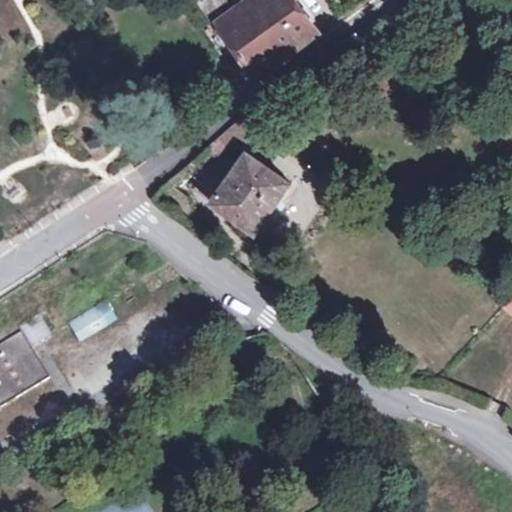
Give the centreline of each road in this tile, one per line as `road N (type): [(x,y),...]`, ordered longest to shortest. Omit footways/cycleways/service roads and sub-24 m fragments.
road 1 (tertiary): [(392,0),(241,99),(122,195)]
road 2 (unclassified): [(212,281),(0,417)]
road 3 (residential): [(424,410),(368,390),(212,281)]
road 4 (unclassified): [(424,410),(390,447),(282,511)]
road 5 (tertiary): [(122,195),(0,276)]
road 6 (residential): [(212,281),(122,195)]
